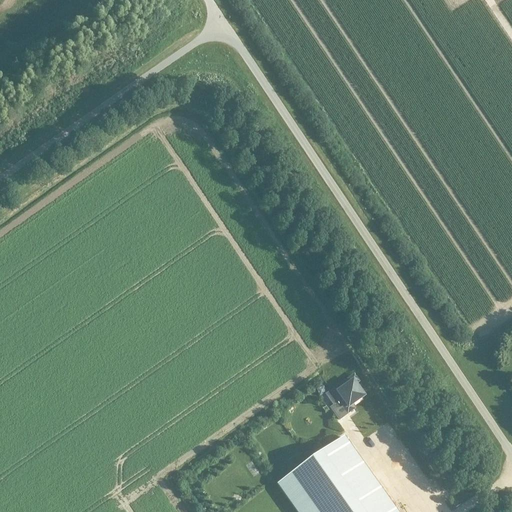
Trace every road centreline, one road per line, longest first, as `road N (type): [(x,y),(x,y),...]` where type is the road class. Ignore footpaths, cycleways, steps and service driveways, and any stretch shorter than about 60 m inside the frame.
road 1 (unclassified): [(511,454),(222,26)]
road 2 (unclassified): [(0,179),(222,26)]
